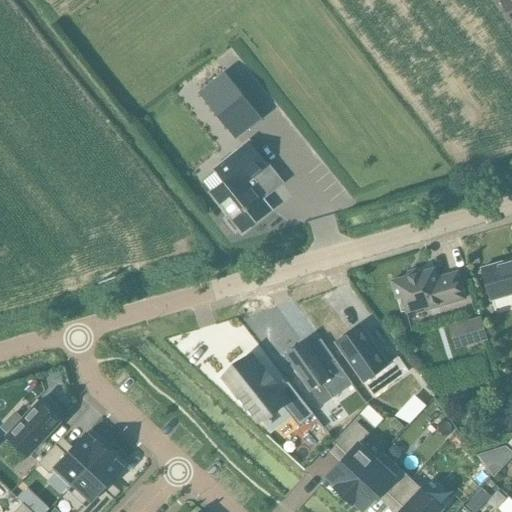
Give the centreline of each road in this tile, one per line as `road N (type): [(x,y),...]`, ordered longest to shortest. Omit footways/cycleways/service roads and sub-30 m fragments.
road 1 (unclassified): [(75,328),(511,205)]
road 2 (residential): [(181,469),(89,371),(75,328)]
